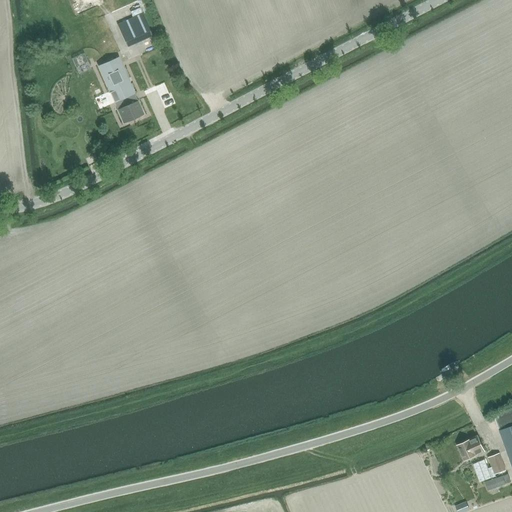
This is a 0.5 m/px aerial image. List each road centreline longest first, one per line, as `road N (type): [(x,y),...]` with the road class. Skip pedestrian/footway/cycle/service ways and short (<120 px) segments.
road 1 (unclassified): [(35,511),(356,430),(416,410),(511,360)]
road 2 (unclassified): [(0,209),(87,183),(438,0)]
road 3 (track): [(108,22),(165,140)]
